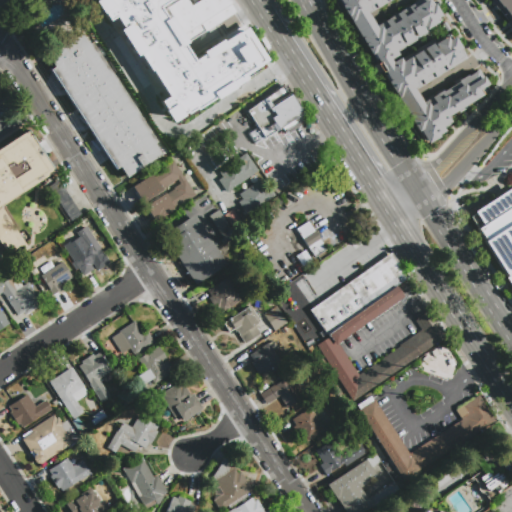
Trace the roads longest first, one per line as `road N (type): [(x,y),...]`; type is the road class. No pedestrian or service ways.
road 1 (residential): [(0,56),(304,511)]
road 2 (primary): [(266,15),(385,205)]
road 3 (primary): [(417,188),(302,0)]
road 4 (residential): [(148,270),(0,373)]
road 5 (residential): [(511,80),(417,188)]
road 6 (primary): [(437,286),(511,404)]
